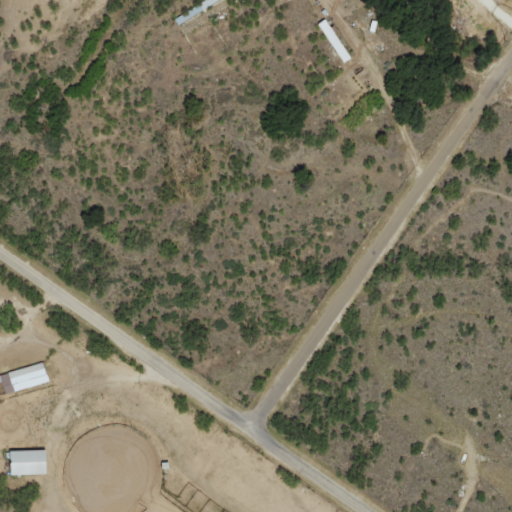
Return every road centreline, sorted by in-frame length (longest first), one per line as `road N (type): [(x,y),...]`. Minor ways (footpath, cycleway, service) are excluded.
road 1 (residential): [(247,425),(511,49)]
road 2 (residential): [(363,511),(0,245)]
